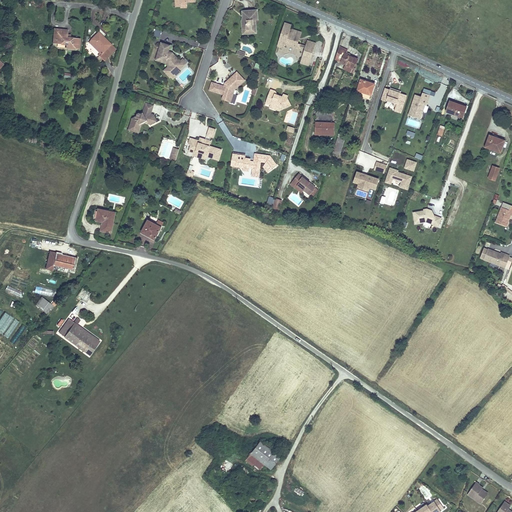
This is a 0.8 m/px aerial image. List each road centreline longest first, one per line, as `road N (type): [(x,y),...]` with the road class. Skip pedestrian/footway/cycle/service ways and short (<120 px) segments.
road 1 (unclassified): [(511,489),(213,279),(74,239),(70,229),(138,0)]
road 2 (tertiary): [(287,0),(511,99)]
road 3 (track): [(264,511),(312,413),(345,372)]
road 4 (unknown): [(396,48),(362,144),(368,165)]
